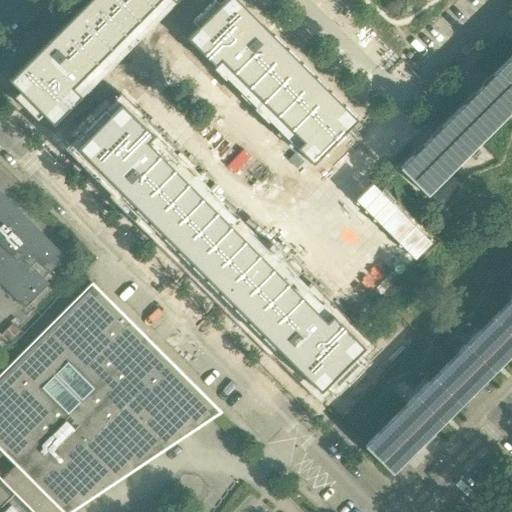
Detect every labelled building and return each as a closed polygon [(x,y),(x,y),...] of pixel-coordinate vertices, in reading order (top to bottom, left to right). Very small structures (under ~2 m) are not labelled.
[(88,0),(8,80),(52,124),(176,0),(88,0)] [(234,0),(225,0),(186,39),(213,66),(219,60),(302,142),(295,149),(310,163),(354,119),(312,78),(309,81),(266,38),(269,35),(234,0)] [(511,55),(399,168),(427,196),(511,110),(511,55)] [(120,105),(76,149),(120,192),(123,189),(208,274),(205,277),(319,391),(362,347),(331,316),(325,322),(146,143),(152,136),(120,105)] [(0,192),(0,284),(24,309),(48,284),(42,278),(64,257),(3,196),(0,192)] [(93,285),(0,377),(0,450),(14,465),(0,479),(0,511),(71,511),(212,418),(220,413),(93,285)] [(511,297),(364,446),(392,474),(511,353),(511,297)] [(5,339),(9,344),(20,332),(12,324),(0,335),(1,335),(5,339)] [(0,352),(9,344),(0,334),(0,352)]
